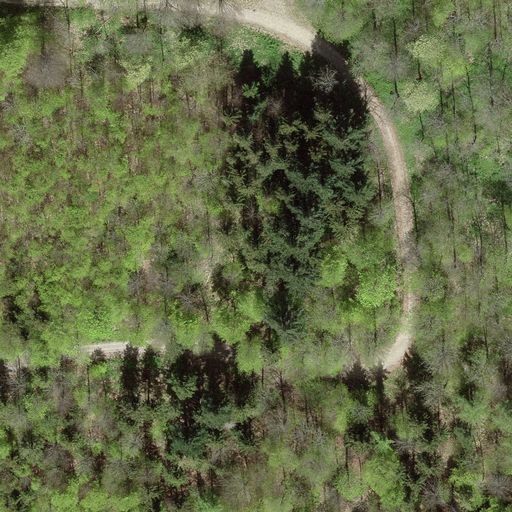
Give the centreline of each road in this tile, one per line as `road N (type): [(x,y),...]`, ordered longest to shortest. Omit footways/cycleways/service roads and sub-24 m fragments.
road 1 (track): [(0,364),(149,348),(357,373),(390,358),(405,334),(411,274),(391,149),(368,95),(271,16),(83,0)]
road 2 (track): [(384,511),(332,373)]
